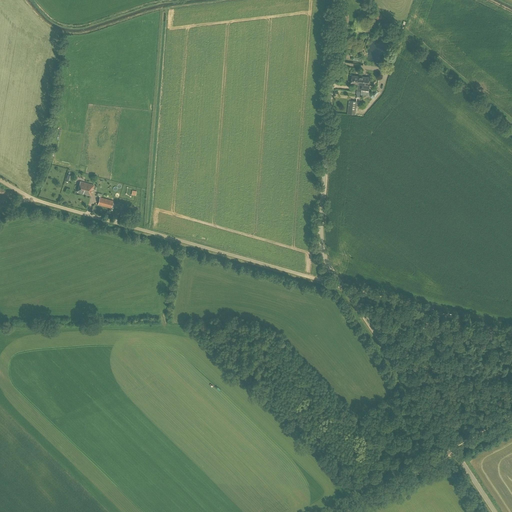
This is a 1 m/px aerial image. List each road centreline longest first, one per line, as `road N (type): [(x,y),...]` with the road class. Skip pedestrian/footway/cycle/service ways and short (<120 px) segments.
road 1 (unclassified): [(321,280),(46,203),(0,179)]
road 2 (unclassified): [(331,269),(320,229),(336,0)]
road 3 (unclassified): [(495,511),(343,287)]
road 4 (track): [(511,334),(343,287)]
road 5 (track): [(347,511),(453,450)]
